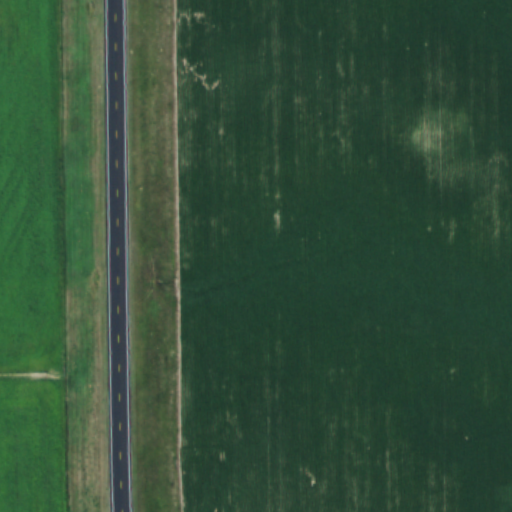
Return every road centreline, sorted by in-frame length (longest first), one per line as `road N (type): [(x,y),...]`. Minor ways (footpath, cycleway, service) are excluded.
road 1 (secondary): [(119,511),(116,252)]
road 2 (secondary): [(116,252),(115,0)]
